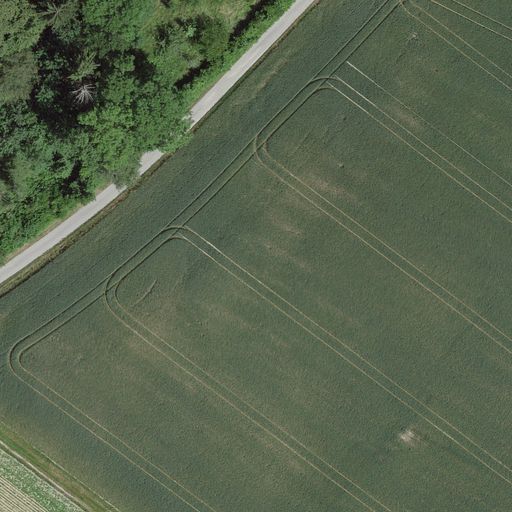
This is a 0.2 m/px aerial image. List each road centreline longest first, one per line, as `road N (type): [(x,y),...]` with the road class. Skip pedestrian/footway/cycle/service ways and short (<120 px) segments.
road 1 (unclassified): [(306,0),(109,194),(0,276)]
road 2 (track): [(105,511),(0,433)]
